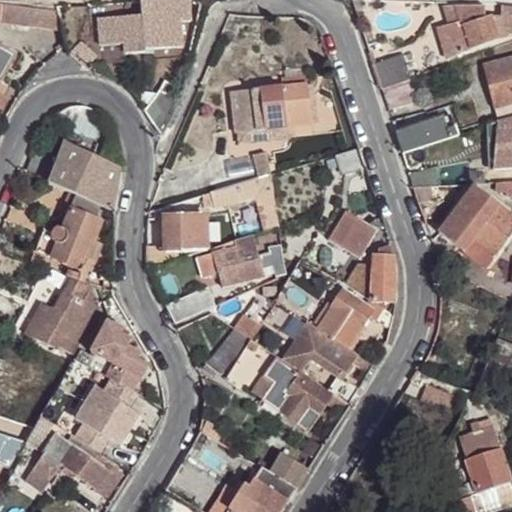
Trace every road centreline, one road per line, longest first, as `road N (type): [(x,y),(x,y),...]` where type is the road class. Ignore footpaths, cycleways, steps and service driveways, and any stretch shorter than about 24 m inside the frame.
road 1 (residential): [(0,174),(23,112),(61,87),(102,87),(125,104),(134,127),(131,276),(188,402),(183,425),(129,511)]
road 2 (residential): [(309,511),(410,340),(419,285),(403,202),(334,17),(328,6),(272,0)]
